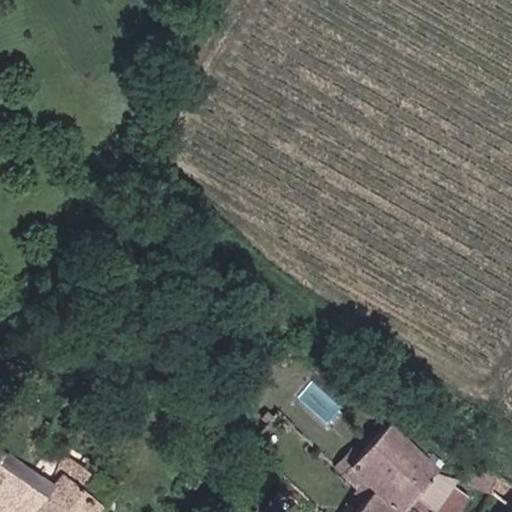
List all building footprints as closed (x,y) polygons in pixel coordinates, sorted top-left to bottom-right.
[(351,511),(397,511),(419,488),(446,511),(460,511),(477,495),(439,461),(394,420),(349,470),(371,490),(351,511)] [(86,466),(70,454),(57,471),(62,475),(53,486),(44,498),(7,470),(0,463),(0,507),(6,511),(94,511),(101,504),(73,482),(86,466)] [(44,498),(53,486),(17,458),(7,470),(44,498)] [(113,488),(86,466),(73,482),(101,504),(113,488)] [(511,511),(511,481),(486,467),(475,487),(511,507),(511,511)]
